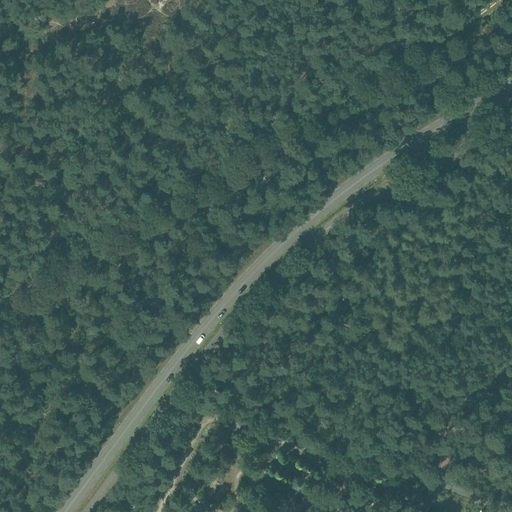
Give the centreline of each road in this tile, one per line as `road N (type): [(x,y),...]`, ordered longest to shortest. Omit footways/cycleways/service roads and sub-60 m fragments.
road 1 (primary): [(62,511),(269,256),(383,170),(511,91)]
road 2 (unclassified): [(85,511),(274,272),(386,186),(511,109)]
road 3 (unknown): [(511,23),(0,308)]
road 4 (track): [(0,273),(289,118)]
road 5 (track): [(289,118),(508,0)]
